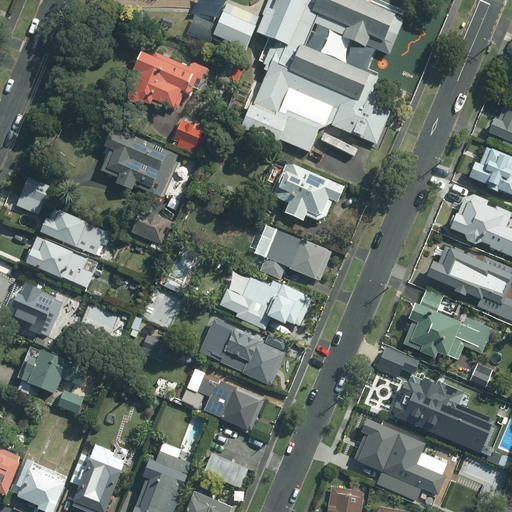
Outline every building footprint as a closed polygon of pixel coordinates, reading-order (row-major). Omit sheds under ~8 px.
[(390,56),(404,22),(395,18),(396,16),(394,15),(394,13),(370,3),(369,5),(357,0),(270,0),(256,35),(274,43),(264,66),(267,67),(265,72),(268,73),(254,109),(251,108),(242,129),(279,145),(280,142),(310,154),(319,131),(325,128),(288,113),(286,116),(280,113),(289,90),(339,110),(331,127),(377,146),(396,102),(374,93),(380,78),(306,48),(315,25),(344,37),(343,39),(366,49),(367,47),(390,56)] [(245,51),(260,18),(227,4),(212,37),(245,51)] [(211,40),(216,28),(196,19),(188,36),(208,45),(211,40)] [(187,65),(152,51),(150,56),(137,50),(129,67),(134,70),(130,79),(134,81),(131,88),(126,89),(124,94),(125,98),(133,102),(134,99),(147,104),(150,98),(161,103),(175,108),(180,96),(186,98),(194,79),(201,82),(207,68),(193,62),(188,63),(187,65)] [(240,71),(232,67),(228,77),(236,80),(240,71)] [(492,117),(486,131),(511,142),(511,106),(502,103),(496,118),(492,117)] [(178,141),(175,146),(200,156),(211,128),(193,121),(192,125),(179,120),(172,139),(178,141)] [(159,196),(177,155),(117,128),(115,133),(108,130),(101,145),(107,148),(98,169),(114,177),(112,182),(129,189),(131,184),(159,196)] [(511,157),(484,146),(477,162),(472,160),(466,176),(485,184),(484,187),(495,191),(496,188),(511,195),(511,193),(511,157)] [(334,201),(341,185),(289,163),(282,164),(270,193),(274,198),(286,202),(282,212),(300,218),(302,214),(314,218),(323,216),(330,199),(334,201)] [(40,215),(52,188),(28,178),(17,206),(40,215)] [(511,231),(506,229),(511,216),(484,204),(486,200),(470,193),(461,197),(455,213),(453,212),(447,228),(461,233),(464,240),(472,243),(478,241),(497,249),(498,248),(511,253),(511,231)] [(41,216),(36,231),(93,255),(98,244),(105,247),(110,233),(51,208),(46,218),(41,216)] [(135,216),(128,232),(164,247),(174,223),(144,211),(141,218),(135,216)] [(317,281),(329,251),(299,238),(298,240),(274,229),(263,256),(264,257),(260,267),(280,276),(284,267),(317,281)] [(95,262),(33,235),(21,264),(84,288),(95,262)] [(201,249),(184,242),(170,277),(186,284),(201,249)] [(491,263),(491,265),(441,245),(435,261),(429,259),(423,274),(452,286),(451,290),(461,294),(462,292),(479,299),(481,295),(489,298),(492,289),(498,292),(504,276),(498,274),(501,267),(491,263)] [(250,273),(239,297),(264,309),(262,314),(280,323),(282,319),(292,324),(294,320),(297,322),(308,300),(304,298),(305,294),(279,283),(278,286),(250,273)] [(186,286),(167,278),(163,289),(181,297),(186,286)] [(4,321),(8,323),(37,335),(37,333),(46,337),(57,312),(51,310),(55,300),(36,292),(37,289),(19,281),(14,294),(10,292),(3,308),(1,312),(7,315),(4,321)] [(481,352),(491,328),(464,317),(461,324),(458,323),(459,321),(436,312),(443,297),(431,292),(428,300),(422,297),(418,305),(411,302),(405,318),(410,320),(401,342),(417,349),(416,351),(432,357),(435,352),(445,355),(445,354),(457,359),(463,345),(481,352)] [(245,321),(252,306),(228,296),(221,312),(245,321)] [(511,321),(511,309),(499,304),(495,314),(511,321)] [(139,324),(132,321),(130,327),(136,330),(139,324)] [(269,387),(285,351),(228,325),(220,342),(224,344),(217,361),(240,371),(239,373),(269,387)] [(159,361),(167,344),(145,334),(138,351),(159,361)] [(78,383),(84,368),(30,346),(17,378),(21,380),(17,390),(36,397),(40,388),(52,393),(58,375),(78,383)] [(418,361),(384,347),(375,367),(397,377),(401,368),(413,373),(418,361)] [(473,367),(468,380),(484,387),(488,377),(487,376),(488,374),(473,367)] [(249,431),(263,399),(202,373),(195,390),(208,395),(202,410),(249,431)] [(392,413),(390,416),(486,455),(485,459),(497,464),(501,455),(492,451),(493,448),(486,445),(493,428),(488,426),(491,419),(457,405),(462,391),(437,381),(435,385),(419,378),(419,379),(409,375),(407,380),(405,380),(404,383),(401,381),(389,412),(392,413)] [(203,395),(185,387),(179,400),(196,408),(203,395)] [(74,399),(61,394),(56,406),(70,411),(74,399)] [(415,467),(424,445),(361,424),(355,437),(359,439),(352,455),(355,461),(382,473),(377,484),(417,503),(423,490),(437,494),(444,477),(415,467)] [(12,461),(14,456),(7,453),(8,449),(4,448),(6,445),(0,442),(0,494),(15,463),(12,461)] [(67,506),(84,511),(101,511),(125,450),(117,447),(112,450),(111,453),(106,452),(107,449),(92,444),(87,457),(79,454),(69,482),(76,485),(67,506)] [(170,511),(188,463),(156,450),(152,461),(143,458),(137,477),(142,479),(130,511),(170,511)] [(239,487),(247,468),(209,453),(201,472),(239,487)] [(44,511),(49,511),(64,477),(23,460),(12,485),(16,487),(12,496),(34,505),(33,507),(44,511)] [(359,511),(362,498),(359,498),(361,491),(330,485),(325,511),(359,511)] [(224,511),(227,506),(188,490),(179,511),(224,511)]
